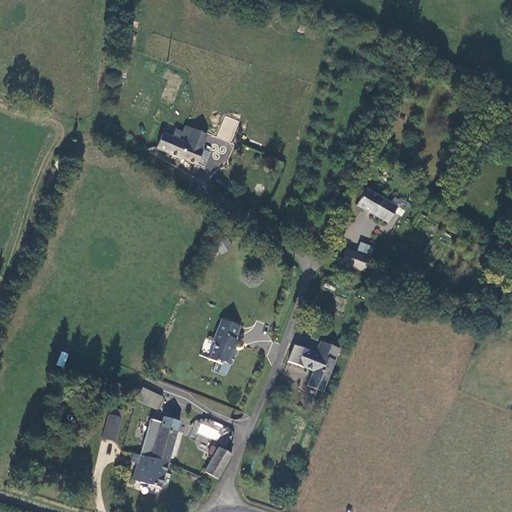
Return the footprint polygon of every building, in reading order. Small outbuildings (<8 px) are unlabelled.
[(181,138),(179,141),(197,148),(190,164),(196,166),(202,151),(200,151),(206,137),(185,129),(181,138)] [(156,149),(190,164),(197,148),(179,141),(171,138),(162,135),(156,149)] [(53,169),(61,173),(65,163),(57,159),(53,169)] [(356,207),(373,216),(381,200),(365,191),(356,207)] [(373,216),(388,225),(397,209),(381,200),(373,216)] [(19,253),(20,254),(27,256),(46,210),(37,207),(19,253)] [(215,244),(222,254),(233,246),(225,236),(215,244)] [(338,253),(334,260),(364,272),(368,260),(346,249),(343,255),(338,253)] [(16,263),(24,266),(27,256),(20,254),(16,263)] [(232,325),(233,322),(228,320),(226,323),(221,321),(212,342),(215,344),(209,362),(221,366),(223,363),(231,366),(237,352),(233,350),(241,329),(232,325)] [(321,343),(316,355),(335,362),(339,350),(321,343)] [(311,371),(308,387),(322,393),(335,362),(316,355),(294,346),(287,363),(311,371)] [(62,351),(56,365),(63,367),(69,354),(62,351)] [(163,399),(143,389),(137,402),(157,411),(163,399)] [(120,427),(121,419),(110,416),(108,424),(120,427)] [(218,441),(223,426),(200,418),(195,433),(218,441)] [(177,433),(172,432),(175,423),(165,419),(161,429),(152,426),(151,432),(148,432),(146,440),(144,440),(140,456),(168,465),(177,433)] [(117,441),(120,427),(108,424),(105,439),(117,441)] [(206,472),(220,479),(232,456),(219,447),(206,472)] [(160,488),(168,465),(140,456),(133,480),(160,488)]
